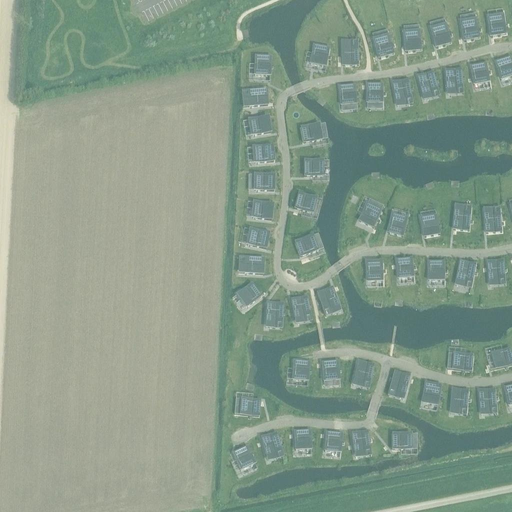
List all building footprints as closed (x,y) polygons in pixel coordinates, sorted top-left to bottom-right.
[(497,19),(488,20),(491,38),(500,37),(500,36),(506,35),(504,16),(497,17),(497,19)] [(470,23),(461,25),(464,43),(474,41),(473,40),(479,39),(476,21),(469,22),(470,23)] [(440,29),(432,31),(436,49),(445,47),(445,46),(451,44),(446,26),(439,28),(440,29)] [(413,35),(404,35),(406,54),(415,53),(415,51),(421,51),(420,32),(413,33),(413,35)] [(382,40),(374,42),(379,60),(388,58),(388,56),(394,55),(389,37),(382,39),(382,40)] [(314,47),(311,65),(326,68),(329,50),(314,47)] [(359,67),(358,48),(342,48),(343,67),(359,67)] [(254,76),(270,77),(271,59),(255,58),(254,76)] [(511,63),(511,59),(496,64),(501,81),(511,77),(511,63)] [(486,65),(471,68),(474,86),(490,83),(486,65)] [(461,71),(446,72),(447,91),(463,89),(461,71)] [(433,74),(418,78),(423,96),(438,92),(433,74)] [(412,100),(409,81),(393,84),(396,102),(412,100)] [(383,105),(383,86),(367,86),(367,105),(383,105)] [(355,87),(340,88),(341,107),(357,105),(355,87)] [(249,108),(267,106),(266,91),(248,92),(249,108)] [(266,119),(248,122),(249,128),(251,128),(252,136),(270,134),(269,125),(267,125),(266,119)] [(301,128),(303,144),(322,141),(319,125),(301,128)] [(271,147),(252,149),(253,156),(254,156),(255,164),(274,163),(273,154),(271,154),(271,147)] [(323,162),(304,162),(304,177),(323,177),(323,162)] [(273,177),(254,176),(254,183),(255,183),(255,192),(274,192),(274,183),(272,183),(273,177)] [(502,184),(501,204),(509,204),(510,184),(502,184)] [(298,194),(294,210),(312,214),(316,199),(298,194)] [(253,219),(271,221),(272,212),(271,212),(271,206),(253,203),(252,211),(254,211),(253,219)] [(373,229),(381,212),(367,206),(359,222),(373,229)] [(454,231),(469,232),(471,214),(455,212),(454,231)] [(486,234),(502,233),(500,215),(485,216),(486,234)] [(403,238),(408,220),(393,216),(388,234),(403,238)] [(440,236),(436,217),(421,220),(424,238),(440,236)] [(248,246),(266,250),(268,241),(266,241),(268,235),(249,231),(248,238),(249,238),(248,246)] [(300,258),(318,252),(312,237),(295,243),(300,258)] [(244,275),(263,276),(263,260),(245,259),(244,275)] [(397,261),(398,280),(414,279),(412,260),(397,261)] [(505,280),(503,262),(488,263),(489,282),(505,280)] [(367,263),(367,282),(376,282),(376,283),(383,283),(382,264),(376,265),(376,263),(367,263)] [(429,263),(429,282),(445,282),(444,263),(429,263)] [(472,284),(476,266),(461,263),(457,281),(472,284)] [(251,285),(236,296),(246,309),(261,297),(251,285)] [(323,312),(338,307),(332,289),(317,294),(323,312)] [(295,319),(310,316),(306,298),(291,301),(295,319)] [(266,323),(282,324),(283,305),(267,304),(266,323)] [(511,365),(511,357),(510,350),(492,355),(496,370),(511,365)] [(472,372),(473,357),(455,355),(453,371),(472,372)] [(308,382),(309,364),(294,363),(292,381),(308,382)] [(339,381),(338,363),(322,364),(324,383),(339,381)] [(373,366),(358,363),(354,381),(369,384),(373,366)] [(389,391),(404,395),(409,377),(394,373),(389,391)] [(426,385),(423,403),(431,405),(431,406),(438,407),(441,389),(435,388),(435,386),(426,385)] [(467,411),(468,392),(453,391),(451,409),(467,411)] [(496,409),(495,391),(479,392),(481,411),(496,409)] [(259,418),(260,402),(241,400),(240,416),(259,418)] [(294,433),(295,451),(311,451),(310,432),(294,433)] [(370,451),(367,433),(352,435),(354,453),(370,451)] [(281,452),(276,434),(261,439),(266,457),(281,452)] [(326,434),(324,452),(340,454),(342,435),(326,434)] [(411,451),(411,435),(392,435),(392,451),(411,451)] [(233,455),(241,471),(255,465),(247,448),(233,455)]
